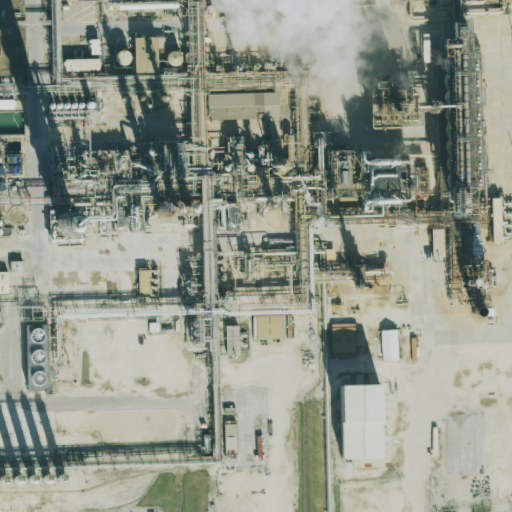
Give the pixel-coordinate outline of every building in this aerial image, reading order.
[(401,0),(402,3),(432,1),(433,4),(409,6),(410,17),(415,16),(414,9),(425,9),(426,18),(454,17),(454,12),(495,10),(494,0),(401,0)] [(158,37),(134,37),(133,72),(157,73),(158,37)] [(98,69),(98,59),(66,60),(66,70),(98,69)] [(278,118),(277,92),(207,94),(207,119),(278,118)] [(492,242),(503,242),(503,228),(511,227),(511,211),(507,212),(506,198),(491,198),(492,242)] [(443,229),(431,229),(432,257),(443,257),(443,229)] [(21,271),(21,262),(11,262),(10,271),(21,271)] [(148,270),(138,270),(138,293),(149,293),(148,270)] [(284,315),(255,316),(256,339),(285,338),(284,315)] [(354,323),(331,324),(331,353),(355,352),(354,323)] [(27,389),(48,389),(47,324),(25,325),(27,389)] [(238,326),(226,326),(226,356),(238,356),(238,326)] [(341,459),(381,458),(379,385),(339,386),(341,459)] [(235,424),(224,424),(224,452),(235,452),(235,424)]
